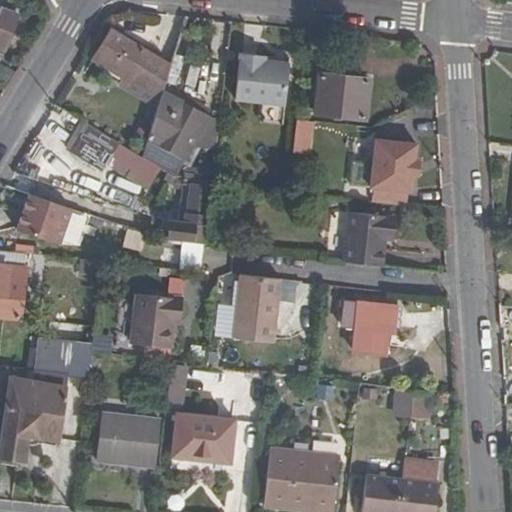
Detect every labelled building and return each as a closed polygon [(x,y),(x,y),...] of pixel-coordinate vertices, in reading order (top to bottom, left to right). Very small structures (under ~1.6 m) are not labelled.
[(0,53),(1,54),(17,17),(10,13),(0,9),(0,53)] [(164,84),(171,62),(114,25),(94,55),(160,97),(162,91),(164,84)] [(286,65),(264,63),(256,62),(257,54),(239,52),(234,96),(280,103),(286,65)] [(256,62),(264,63),(264,55),(257,54),(256,62)] [(319,138),(334,139),(336,118),(356,120),(361,80),(311,75),(306,115),(321,116),(319,138)] [(205,109),(164,84),(162,91),(179,102),(177,105),(200,119),(205,109)] [(192,144),(205,122),(200,119),(177,105),(179,102),(162,91),(160,97),(141,154),(161,167),(175,176),(192,144)] [(141,154),(88,120),(71,147),(103,167),(112,155),(152,181),(161,167),(141,154)] [(309,154),(312,121),(292,120),(290,153),(309,154)] [(215,157),(219,123),(205,122),(192,144),(215,157)] [(417,145),(375,141),(369,202),(410,207),(417,145)] [(168,240),(205,245),(211,188),(211,185),(192,184),(187,224),(170,223),(168,237),(168,240)] [(72,207),(29,191),(15,227),(57,243),(72,207)] [(382,266),(385,239),(390,239),(393,217),(351,212),(345,262),(382,266)] [(25,251),(0,248),(0,314),(17,316),(22,277),(5,276),(6,264),(23,265),(25,251)] [(160,249),(161,265),(185,264),(184,248),(160,249)] [(102,260),(80,258),(79,270),(100,272),(102,260)] [(5,276),(22,277),(23,265),(6,264),(5,276)] [(274,340),(280,279),(241,276),(234,335),(274,340)] [(166,294),(181,296),(184,280),(169,277),(166,294)] [(181,320),(183,297),(138,292),(132,342),(156,345),(169,346),(172,320),(181,320)] [(391,332),(394,305),(346,299),(342,327),(356,328),(353,351),(381,355),(384,332),(391,332)] [(47,335),(39,334),(35,368),(65,372),(69,372),(69,374),(87,376),(88,368),(90,352),(92,341),(47,335)] [(92,341),(90,352),(103,353),(109,354),(110,343),(105,342),(105,336),(92,334),(92,341)] [(155,359),(167,360),(169,346),(156,345),(155,359)] [(90,352),(88,368),(101,369),(103,353),(90,352)] [(182,404),(184,366),(167,365),(165,403),(182,404)] [(65,372),(35,368),(33,383),(63,387),(65,372)] [(57,438),(63,387),(33,383),(7,380),(0,436),(0,457),(25,459),(27,435),(57,438)] [(424,419),(427,392),(409,390),(407,417),(424,419)] [(153,464),(158,417),(101,410),(95,458),(153,464)] [(227,461),(231,418),(175,413),(170,454),(227,461)] [(333,510),(338,454),(269,446),(263,502),(333,510)] [(0,457),(0,463),(24,465),(25,459),(0,457)] [(399,462),(398,480),(432,484),(434,465),(399,462)] [(432,484),(398,480),(362,477),(358,511),(433,511),(435,484),(432,484)]
